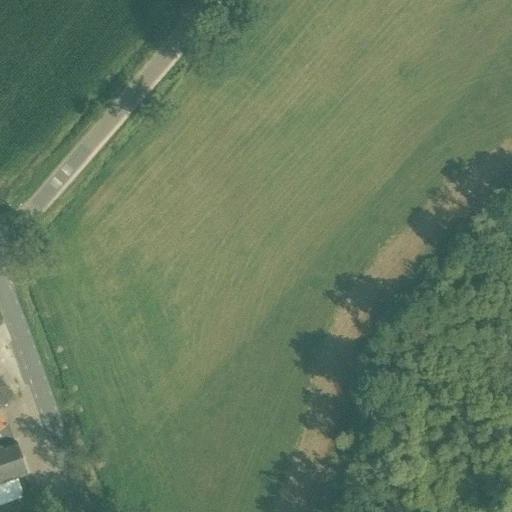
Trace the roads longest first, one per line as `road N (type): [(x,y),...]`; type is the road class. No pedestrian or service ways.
road 1 (unclassified): [(0,241),(214,0)]
road 2 (tertiary): [(81,511),(0,284)]
